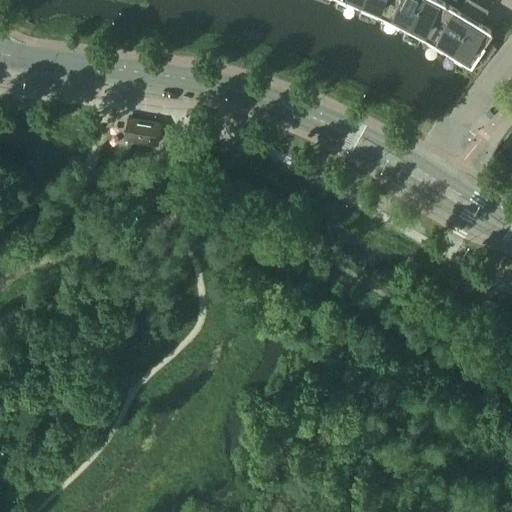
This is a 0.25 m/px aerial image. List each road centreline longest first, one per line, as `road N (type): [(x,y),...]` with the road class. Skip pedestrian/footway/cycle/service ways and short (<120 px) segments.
road 1 (tertiary): [(418,176),(337,129),(240,92),(0,53)]
road 2 (residential): [(418,176),(511,55)]
